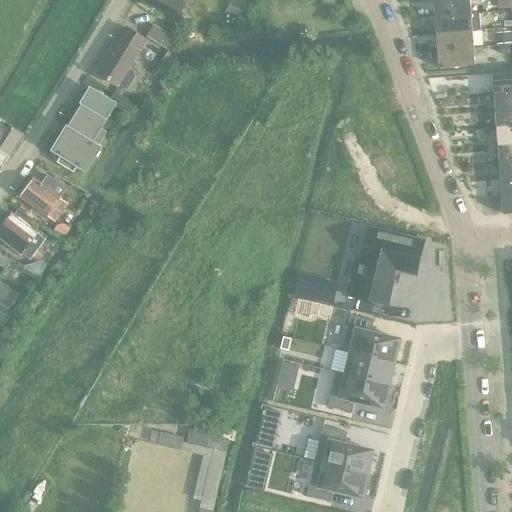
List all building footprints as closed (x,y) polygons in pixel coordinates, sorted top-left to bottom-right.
[(174,0),(143,0),(143,1),(177,17),(183,4),(174,0)] [(470,0),(447,0),(434,1),(436,18),(471,16),(470,0)] [(471,16),(436,18),(437,35),(473,33),(471,16)] [(154,26),(148,37),(169,50),(175,40),(154,26)] [(126,29),(98,74),(118,87),(120,86),(126,90),(134,78),(133,72),(129,70),(147,42),(126,29)] [(473,33),(437,35),(438,51),(474,49),(473,33)] [(511,33),(496,34),(497,45),(511,44),(511,33)] [(474,49),(438,51),(439,69),(475,66),(474,49)] [(511,75),(493,77),(495,94),(511,92),(511,75)] [(59,163),(73,171),(77,165),(86,171),(100,148),(96,146),(104,133),(99,130),(115,105),(91,90),(83,104),(84,105),(69,130),(67,129),(53,151),(63,157),(59,163)] [(511,92),(495,94),(496,111),(511,110),(511,92)] [(511,110),(496,111),(497,129),(511,127),(511,110)] [(0,119),(0,150),(10,157),(24,135),(0,119)] [(511,127),(497,129),(499,146),(511,144),(511,127)] [(383,144),(351,147),(355,194),(387,192),(383,144)] [(511,144),(499,146),(500,163),(511,162),(511,144)] [(511,162),(500,163),(501,181),(511,179),(511,162)] [(35,180),(21,198),(55,223),(68,205),(60,199),(60,198),(67,189),(49,177),(43,186),(35,180)] [(511,179),(501,181),(503,198),(511,197),(511,179)] [(511,197),(503,198),(504,215),(511,214),(511,197)] [(11,215),(0,229),(0,237),(22,255),(22,254),(30,261),(39,249),(31,243),(38,235),(36,233),(41,226),(18,209),(13,216),(11,215)] [(57,227),(54,232),(63,238),(69,229),(63,225),(57,227)] [(355,259),(346,296),(388,306),(396,271),(416,276),(424,241),(369,228),(362,260),(355,259)] [(0,266),(5,270),(11,261),(0,253),(0,266)] [(0,326),(9,313),(8,312),(19,295),(0,281),(0,326)] [(342,351),(342,352),(351,354),(351,353),(395,364),(401,341),(372,334),(374,322),(350,316),(342,351)] [(283,338),(281,350),(285,351),(289,352),(291,340),(283,338)] [(346,375),(346,376),(390,386),(395,364),(351,353),(351,354),(346,375)] [(283,365),(281,371),(297,375),(298,369),(283,365)] [(337,373),(328,408),(352,414),(355,402),(384,409),(390,386),(346,376),(346,375),(337,373)] [(324,428),(315,463),(368,475),(374,452),(345,445),(348,433),(324,428)] [(153,433),(151,444),(159,446),(162,435),(153,433)] [(159,446),(159,447),(182,453),(185,440),(162,435),(159,446)] [(315,463),(307,498),(331,503),(334,492),(363,498),(368,475),(315,463)]
